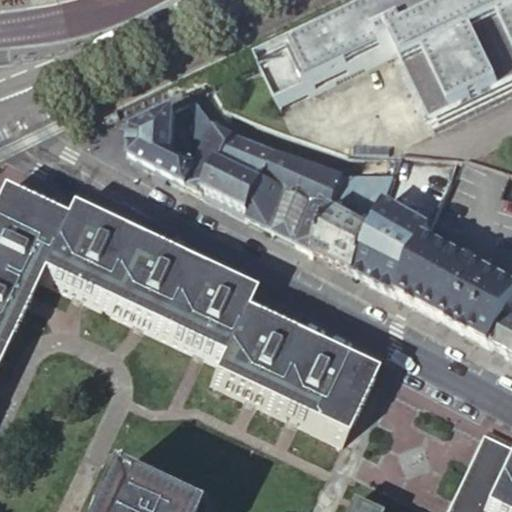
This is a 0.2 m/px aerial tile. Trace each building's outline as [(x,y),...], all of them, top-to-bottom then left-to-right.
[(511,0),(412,0),(337,36),(292,57),(269,68),(263,71),(283,112),(400,54),(438,135),(511,99),(511,0)] [(213,130),(194,105),(191,106),(194,111),(201,119),(198,125),(196,127),(194,128),(191,128),(193,148),(193,156),(194,161),(190,172),(193,173),(213,130)] [(194,111),(191,106),(179,113),(178,127),(191,128),(194,128),(196,127),(198,125),(201,119),(194,111)] [(178,127),(179,113),(134,134),(132,165),(153,175),(185,192),(193,173),(190,172),(194,161),(193,156),(193,148),(191,128),(178,127)] [(234,142),(213,130),(193,173),(185,192),(194,197),(202,201),(234,142)] [(277,158),(234,142),(202,201),(226,213),(246,223),(277,158)] [(330,215),(345,182),(277,158),(246,223),(266,233),(313,257),(330,215)] [(368,182),(357,182),(345,182),(330,215),(373,235),(378,221),(370,216),(373,205),(377,206),(386,181),(375,181),(375,179),(369,177),(368,182)] [(378,221),(391,182),(390,181),(386,181),(377,206),(373,205),(370,216),(378,221)] [(62,229),(0,201),(0,363),(38,283),(218,368),(241,321),(250,304),(68,218),(62,229)] [(357,279),(373,235),(330,215),(313,257),(329,265),(343,273),(357,279)] [(422,244),(423,241),(406,233),(402,243),(403,245),(398,251),(373,235),(357,279),(375,289),(397,300),(422,244)] [(511,290),(422,244),(397,300),(415,310),(439,322),(452,330),(479,345),(491,352),(507,321),(511,312),(511,290)] [(372,385),(241,321),(218,368),(209,386),(342,449),(372,385)] [(511,324),(507,321),(491,352),(501,357),(511,363),(511,324)] [(481,511),(510,454),(481,440),(446,511),(481,511)] [(511,511),(511,449),(510,454),(481,511),(511,511)] [(88,511),(148,511),(99,488),(88,511)]
